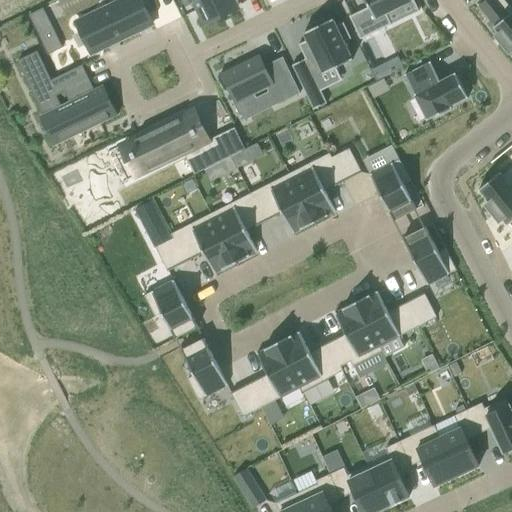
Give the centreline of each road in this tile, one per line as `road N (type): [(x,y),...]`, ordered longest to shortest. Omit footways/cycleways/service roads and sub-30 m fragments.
road 1 (residential): [(374,243),(360,216),(200,299),(213,326),(226,350),(386,267)]
road 2 (residential): [(179,61),(194,93),(138,119),(111,61),(166,35)]
road 3 (residential): [(311,0),(179,61)]
road 4 (residential): [(446,206),(511,332)]
road 5 (residential): [(511,112),(438,173),(446,206)]
